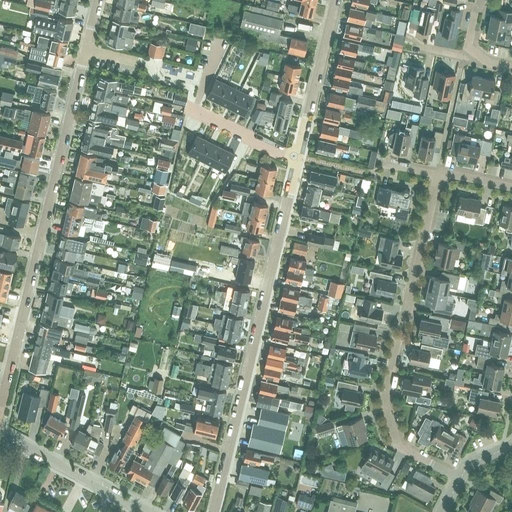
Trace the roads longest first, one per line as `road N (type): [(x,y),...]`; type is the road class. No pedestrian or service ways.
road 1 (residential): [(0,407),(85,49)]
road 2 (residential): [(215,511),(298,157)]
road 3 (residential): [(437,174),(386,401),(387,427),(413,457),(459,474)]
road 4 (tertiary): [(148,511),(0,432)]
road 5 (residential): [(298,157),(335,0)]
road 6 (unclassified): [(298,157),(187,108)]
